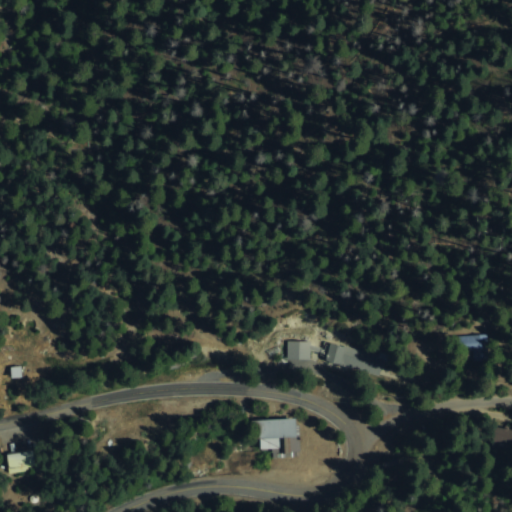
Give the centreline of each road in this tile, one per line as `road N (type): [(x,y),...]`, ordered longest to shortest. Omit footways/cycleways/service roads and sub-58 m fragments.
road 1 (residential): [(122,511),(216,483),(327,486),(358,449),(336,414),(306,397),(184,386),(0,421)]
road 2 (track): [(350,428),(511,384)]
